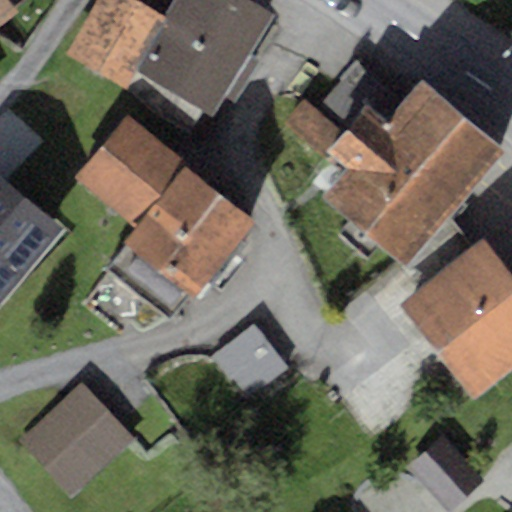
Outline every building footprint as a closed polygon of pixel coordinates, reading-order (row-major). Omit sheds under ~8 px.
[(0,0),(0,21),(25,0),(0,0)] [(138,0),(97,0),(66,54),(128,89),(137,73),(213,116),(273,12),(252,0),(175,0),(166,16),(138,0)] [(347,167),(324,195),(407,264),(505,149),(422,80),(389,120),(368,103),(328,151),(347,167)] [(258,221),(127,114),(74,179),(136,229),(126,242),(195,298),(258,221)] [(0,175),(0,300),(62,228),(0,175)] [(511,271),(484,237),(399,305),(476,399),(511,369),(511,271)] [(291,365),(256,323),(213,358),(247,400),(291,365)] [(81,383),(19,442),(73,499),(135,441),(81,383)] [(485,480),(444,436),(410,467),(450,511),(485,480)]
